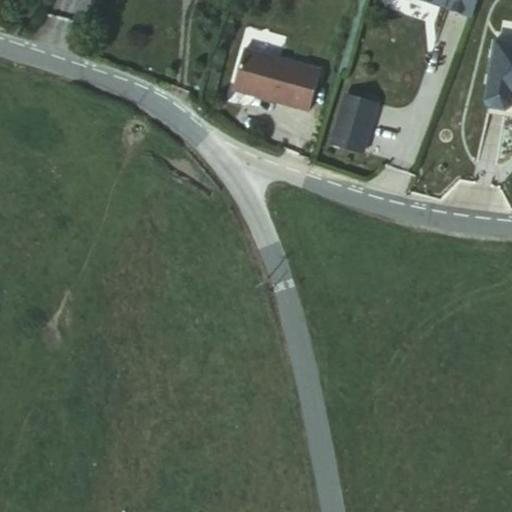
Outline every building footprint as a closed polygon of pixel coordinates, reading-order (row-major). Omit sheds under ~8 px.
[(431,0),(431,4),(457,13),(461,0),(431,0)] [(89,40),(91,30),(77,26),(75,38),(89,40)] [(511,90),(511,40),(491,37),(481,98),(486,104),(501,107),(508,102),(510,91),(511,90)] [(317,70),(240,50),(230,88),(268,99),(268,101),(306,111),(317,70)] [(373,103),(341,95),(328,143),(359,151),(373,103)]
